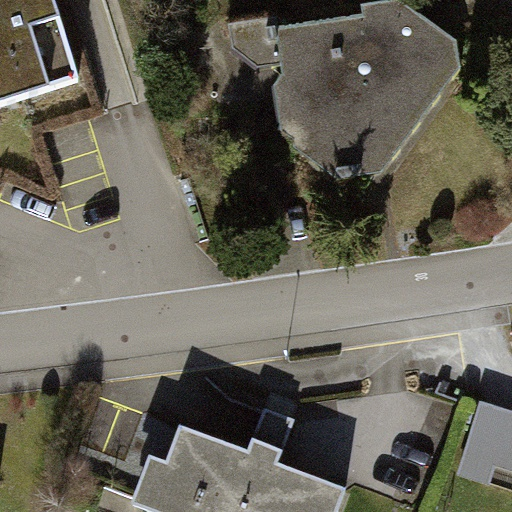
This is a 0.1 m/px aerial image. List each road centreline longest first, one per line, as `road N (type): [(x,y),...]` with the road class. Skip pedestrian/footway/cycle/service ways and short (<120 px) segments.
road 1 (residential): [(511,267),(329,304),(130,322)]
road 2 (residential): [(0,177),(35,191),(93,254),(130,322)]
road 3 (residential): [(130,322),(0,334)]
